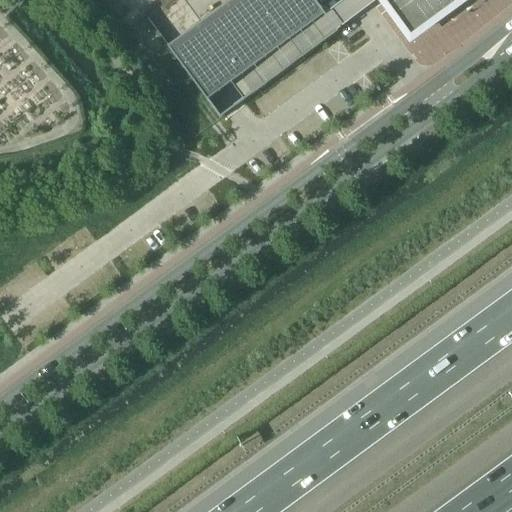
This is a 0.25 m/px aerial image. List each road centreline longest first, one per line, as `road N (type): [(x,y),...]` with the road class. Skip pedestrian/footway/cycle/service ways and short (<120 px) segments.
road 1 (tertiary): [(511,25),(0,410)]
road 2 (tertiary): [(0,436),(511,53)]
road 3 (residential): [(61,0),(136,91),(139,142),(123,167),(88,188),(0,208)]
road 4 (motorway): [(511,320),(255,511)]
